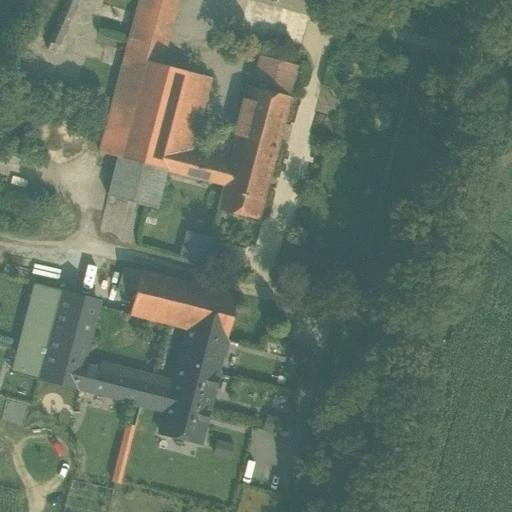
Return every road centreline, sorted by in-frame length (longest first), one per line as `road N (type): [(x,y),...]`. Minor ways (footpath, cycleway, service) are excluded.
road 1 (unclassified): [(383,511),(511,18)]
road 2 (unknown): [(166,511),(203,369)]
